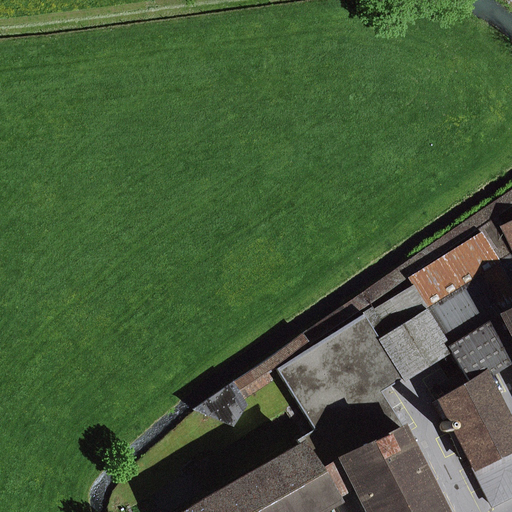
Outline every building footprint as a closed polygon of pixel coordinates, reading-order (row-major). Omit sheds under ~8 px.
[(269,378),(266,374),(511,204),(511,188),(192,409),(195,411),(231,426),(244,404),(240,398),(269,378)] [(511,221),(500,227),(511,250),(511,255),(499,263),(480,234),(408,279),(412,285),(445,339),(448,345),(446,346),(447,348),(458,366),(460,369),(467,381),(463,383),(435,406),(443,424),(448,421),(456,436),(491,505),(511,494),(511,430),(484,375),(501,365),(511,357),(511,221)] [(499,263),(511,255),(511,250),(500,227),(498,223),(480,234),(499,263)] [(446,346),(448,345),(445,339),(412,285),(362,315),(402,378),(447,348),(446,346)] [(380,392),(402,378),(362,315),(276,369),(297,403),(304,415),(311,426),(313,430),(296,441),(299,446),(189,511),(312,511),(334,499),(333,498),(343,492),(352,486),(365,511),(441,511),(421,473),(406,442),(400,430),(402,428),(380,392)] [(460,369),(456,372),(463,383),(467,381),(460,369)] [(449,437),(452,433),(451,428),(448,425),(443,425),(440,429),(440,434),(444,437),(449,437)]
